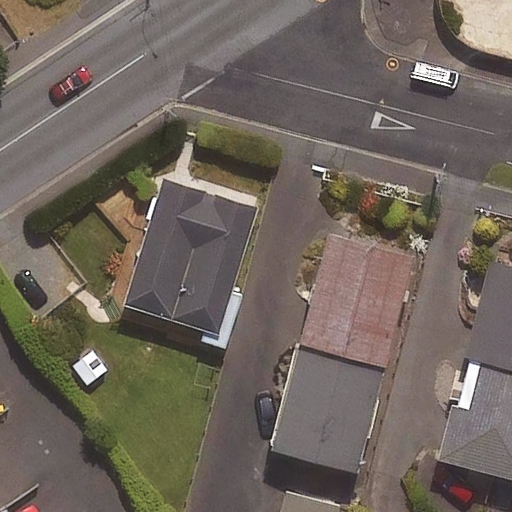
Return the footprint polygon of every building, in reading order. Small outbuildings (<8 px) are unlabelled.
[(258,206),(166,178),(122,316),(224,348),(241,292),(232,289),(258,206)] [(303,336),(387,360),(417,251),(333,228),(303,336)] [(469,356),(511,367),(511,262),(494,258),(469,356)] [(387,360),(303,336),(273,443),(357,467),(387,360)] [(511,367),(469,356),(443,455),(511,472),(511,367)]
